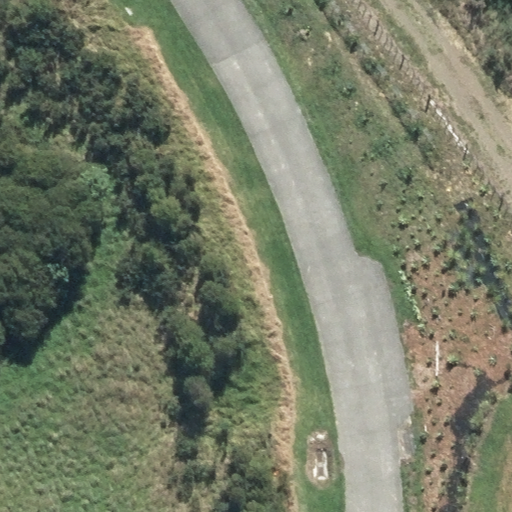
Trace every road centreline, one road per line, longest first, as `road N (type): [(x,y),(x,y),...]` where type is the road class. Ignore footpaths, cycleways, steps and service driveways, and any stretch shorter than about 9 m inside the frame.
road 1 (residential): [(178,0),(228,66),(312,295),(353,511)]
road 2 (track): [(511,169),(400,0)]
